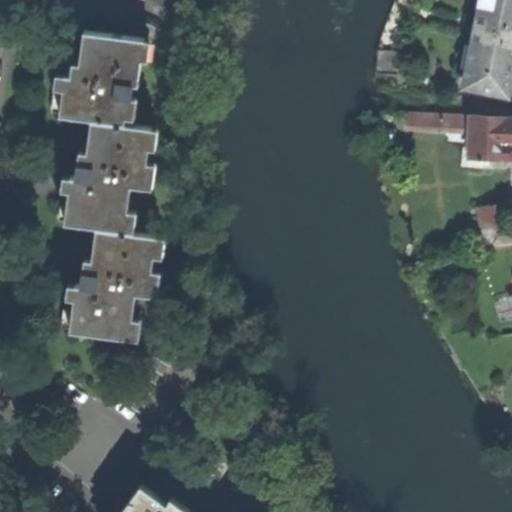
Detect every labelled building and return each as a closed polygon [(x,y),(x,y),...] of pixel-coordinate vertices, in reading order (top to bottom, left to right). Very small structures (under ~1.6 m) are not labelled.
[(511,0),(481,0),(465,86),(509,95),(511,79),(511,0)] [(67,113),(96,117),(132,122),(138,80),(142,81),(148,36),(89,28),(85,59),(83,74),(73,72),(67,113)] [(511,118),(480,118),(413,115),(413,127),(480,131),(479,159),(511,160),(511,118)] [(71,220),(103,224),(132,228),(138,182),(153,184),(160,125),(132,122),(96,117),(93,144),(90,161),(83,160),(81,176),(77,176),(71,220)] [(388,139),(399,140),(400,132),(388,131),(388,139)] [(484,248),(511,243),(511,233),(499,236),(495,205),(478,208),(484,248)] [(76,328),(136,336),(142,290),(154,291),(162,232),(132,228),(103,224),(99,256),(97,269),(90,268),(88,283),(82,283),(76,328)] [(164,442),(186,456),(231,387),(211,373),(164,442)] [(193,511),(195,510),(175,495),(170,501),(145,481),(122,511),(193,511)]
